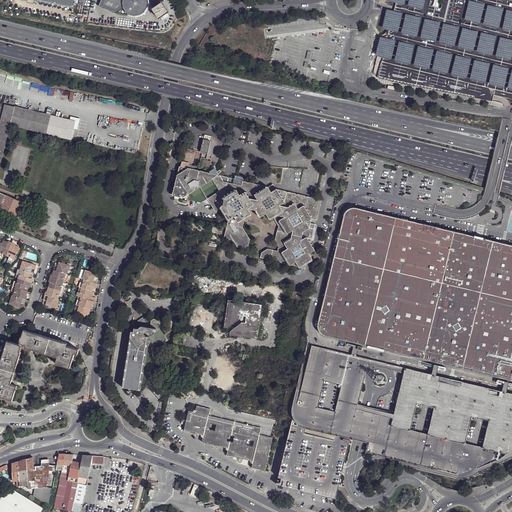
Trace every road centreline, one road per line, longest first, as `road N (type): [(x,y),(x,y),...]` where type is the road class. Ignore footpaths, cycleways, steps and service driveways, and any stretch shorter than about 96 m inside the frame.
road 1 (motorway): [(0,48),(454,159)]
road 2 (tertiary): [(95,374),(112,279),(140,230),(165,95),(181,44),(200,22)]
road 3 (motorway): [(511,153),(239,87)]
road 4 (motorway): [(511,137),(239,87)]
road 5 (motorway): [(239,87),(0,30)]
road 6 (secondary): [(286,511),(117,427)]
road 7 (secondary): [(106,444),(190,474),(261,511)]
